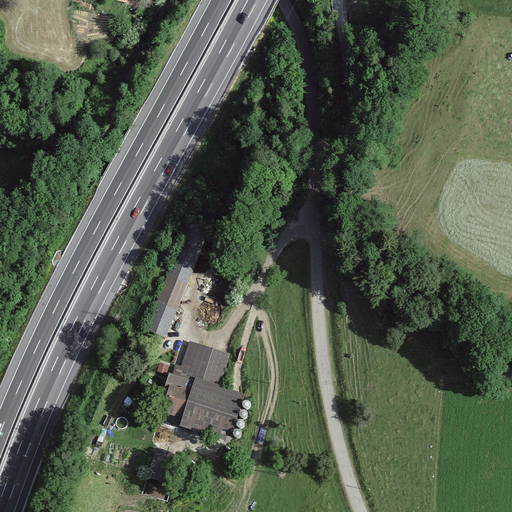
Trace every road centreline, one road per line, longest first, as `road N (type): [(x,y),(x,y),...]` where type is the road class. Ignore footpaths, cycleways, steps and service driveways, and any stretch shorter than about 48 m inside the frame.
road 1 (motorway): [(2,511),(59,361),(251,0)]
road 2 (motorway): [(219,0),(73,270),(0,434)]
road 3 (residential): [(360,511),(324,378),(312,158)]
road 4 (track): [(166,0),(100,137),(55,141),(0,127)]
road 5 (track): [(189,293),(187,325),(194,335),(219,338),(287,235),(314,226)]
road 6 (unclassified): [(312,158),(337,146),(351,122),(338,0)]
road 7 (residential): [(312,158),(303,54),(280,0)]
